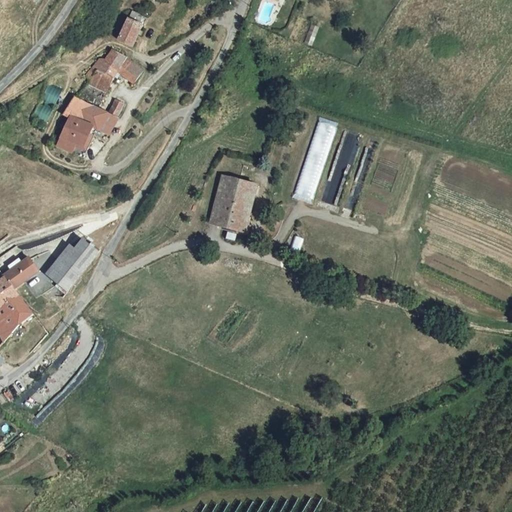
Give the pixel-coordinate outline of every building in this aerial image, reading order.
[(133,17),(120,38),(133,49),(146,25),(133,17)] [(110,95),(121,74),(128,60),(113,50),(101,70),(98,67),(94,74),(97,76),(89,86),(110,95)] [(144,70),(128,60),(121,74),(137,83),(144,70)] [(81,123),(95,104),(80,97),(68,113),(73,116),(66,136),(63,146),(89,157),(93,147),(89,146),(96,130),(81,123)] [(116,98),(110,111),(119,115),(125,102),(116,98)] [(110,139),(120,115),(119,115),(110,111),(95,104),(81,123),(96,130),(89,146),(93,147),(99,134),(110,139)] [(294,197),(314,202),(337,124),(318,118),(294,197)] [(337,206),(345,180),(331,175),(323,202),(337,206)] [(254,218),(261,185),(226,177),(216,224),(237,229),(247,231),(250,217),(254,218)] [(254,218),(250,217),(247,231),(237,229),(237,232),(254,235),(257,218),(254,218)] [(91,241),(62,278),(77,290),(106,252),(91,241)] [(44,273),(37,262),(16,275),(24,289),(44,273)] [(39,316),(24,289),(16,275),(0,286),(0,316),(5,327),(1,329),(8,344),(27,326),(39,316)]
